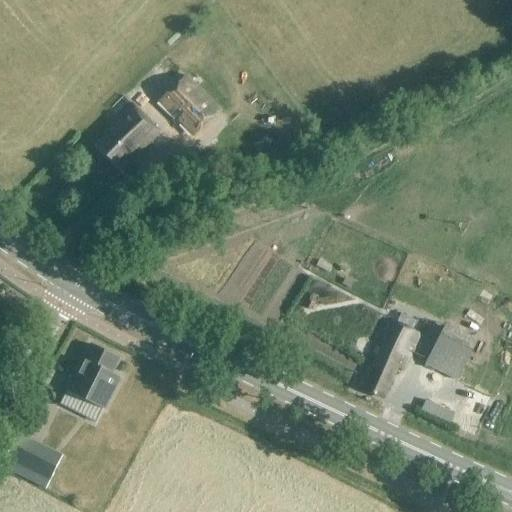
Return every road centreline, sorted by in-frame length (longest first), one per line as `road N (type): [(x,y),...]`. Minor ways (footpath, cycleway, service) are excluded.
road 1 (secondary): [(511,494),(76,286)]
road 2 (unclassified): [(0,409),(76,286)]
